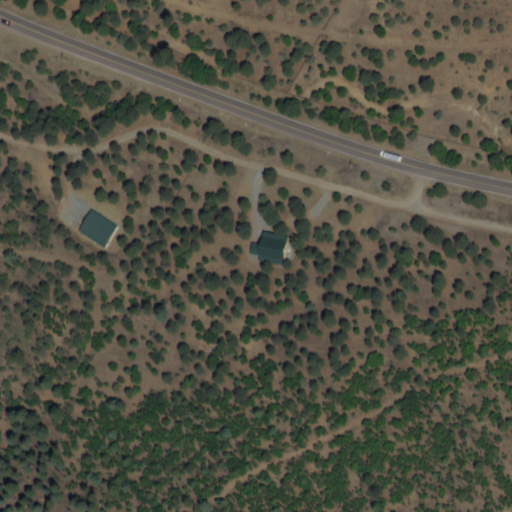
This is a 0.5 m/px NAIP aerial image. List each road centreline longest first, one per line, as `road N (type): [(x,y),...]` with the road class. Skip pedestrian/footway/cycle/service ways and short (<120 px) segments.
road 1 (secondary): [(511,190),(332,145),(0,19)]
road 2 (residential): [(177,0),(359,35),(511,22)]
